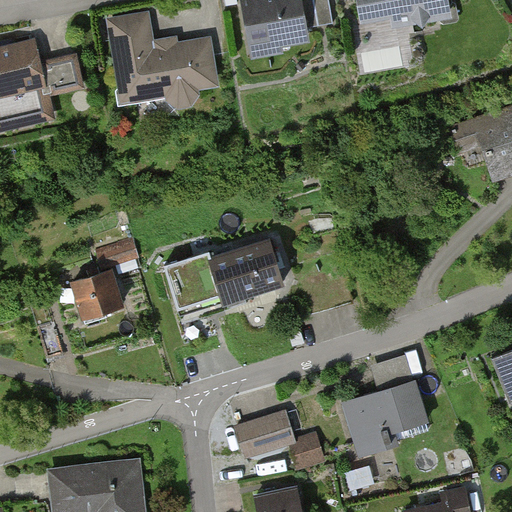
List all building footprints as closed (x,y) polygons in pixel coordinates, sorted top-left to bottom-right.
[(245,0),(253,41),(271,38),(278,42),(307,37),(305,30),(334,24),(329,0),(245,0)] [(360,0),(364,19),(394,14),(396,24),(417,20),(423,25),(428,18),(450,14),(447,0),(360,0)] [(147,12),(105,20),(121,101),(167,92),(177,102),(192,104),(205,101),(208,92),(208,85),(226,82),(216,33),(154,45),(147,12)] [(35,43),(0,50),(0,112),(12,110),(14,119),(50,111),(46,93),(83,86),(77,56),(40,63),(35,43)] [(511,110),(453,130),(460,149),(482,142),(494,179),(511,172),(511,110)] [(210,250),(165,264),(182,323),(248,303),(244,292),(282,281),(270,241),(212,258),(210,250)] [(122,245),(98,252),(103,267),(126,259),(122,245)] [(111,269),(74,281),(87,322),(106,316),(105,311),(122,305),(111,269)] [(355,302),(346,274),(302,287),(310,315),(355,302)] [(55,321),(38,326),(48,358),(65,353),(55,321)] [(415,379),(345,401),(359,442),(370,439),(373,448),(399,440),(396,431),(428,420),(415,379)] [(295,440),(286,412),(238,427),(247,455),(295,440)] [(324,459),(317,435),(299,440),(307,464),(324,459)] [(139,461),(52,471),(56,511),(138,511),(135,481),(141,480),(139,461)] [(303,511),(298,487),(256,496),(259,511),(303,511)] [(471,511),(469,502),(419,511),(471,511)]
